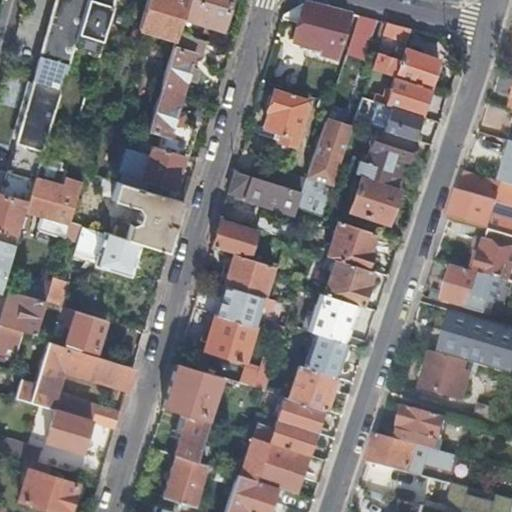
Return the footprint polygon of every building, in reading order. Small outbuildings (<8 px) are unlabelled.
[(60,88),(85,0),(54,0),(31,79),(60,88)] [(180,16),(184,0),(144,0),(136,27),(173,37),(175,31),(180,16)] [(184,0),(180,16),(220,29),(229,0),(184,0)] [(339,62),(354,13),(305,1),(304,4),(298,24),(292,44),(323,52),(322,56),(339,62)] [(283,14),(282,19),(298,24),(304,4),(283,14)] [(360,15),(347,56),(365,61),(378,21),(360,15)] [(403,43),(408,28),(384,22),(379,37),(403,43)] [(158,86),(180,92),(184,78),(188,65),(192,51),(196,53),(200,40),(175,31),(173,37),(158,86)] [(394,76),(429,87),(437,59),(404,48),(395,46),(392,57),(374,53),(369,68),(394,76)] [(188,65),(184,78),(189,79),(193,67),(188,65)] [(420,115),(429,87),(394,76),(386,104),(420,115)] [(60,88),(31,79),(5,170),(33,178),(34,175),(45,140),(50,121),(55,104),(60,88)] [(182,154),(187,155),(195,126),(179,121),(181,113),(174,110),(180,92),(158,86),(147,121),(145,127),(161,132),(157,146),(182,154)] [(258,89),(254,101),(266,104),(265,107),(267,108),(261,127),(278,132),(276,140),(292,145),(306,99),(271,88),(269,92),(258,89)] [(352,119),(413,138),(420,115),(386,104),(386,105),(359,96),(352,119)] [(134,117),(128,137),(141,141),(145,127),(147,121),(134,117)] [(364,174),(389,183),(398,186),(401,174),(412,142),(376,130),(375,131),(370,133),(368,140),(369,143),(364,159),(358,158),(354,171),(364,174)] [(318,133),(314,145),(341,154),(345,142),(318,133)] [(172,187),(182,154),(157,146),(150,144),(146,158),(137,155),(138,152),(125,148),(118,170),(172,187)] [(295,204),(322,213),(337,166),(337,165),(341,154),(314,145),(299,189),(295,204)] [(503,180),(511,182),(511,147),(510,156),(506,155),(504,163),(507,164),(503,180)] [(234,168),(227,190),(242,195),(285,209),(284,215),(291,217),(295,204),(299,189),(234,168)] [(33,178),(5,170),(0,187),(0,229),(16,234),(23,209),(33,178)] [(386,221),(398,186),(389,183),(364,174),(360,173),(349,208),(386,221)] [(34,175),(33,178),(23,209),(40,214),(36,227),(62,235),(62,234),(67,219),(79,180),(62,175),(60,183),(57,190),(49,188),(51,181),(34,175)] [(138,241),(167,250),(182,199),(115,178),(109,196),(133,203),(136,210),(134,218),(127,221),(118,219),(113,233),(138,241)] [(57,190),(60,183),(51,181),(49,188),(57,190)] [(457,188),(447,215),(485,226),(490,228),(511,234),(511,221),(506,219),(491,215),(495,200),(495,199),(457,188)] [(510,204),(495,200),(491,215),(506,219),(510,204)] [(259,213),(255,227),(284,236),(289,222),(259,213)] [(219,216),(210,245),(233,252),(246,256),(255,227),(219,216)] [(369,249),(375,231),(337,219),(326,254),(334,257),(365,267),(371,250),(369,249)] [(128,273),(138,241),(113,233),(103,230),(102,232),(80,225),(74,245),(96,252),(93,262),(128,273)] [(473,269),(484,272),(510,280),(511,273),(511,234),(490,228),(487,238),(483,252),(478,250),(473,269)] [(0,285),(16,234),(0,229),(0,285)] [(472,249),(478,250),(483,252),(487,238),(476,235),(472,249)] [(271,264),(275,265),(278,255),(262,250),(259,260),(271,264)] [(233,252),(223,283),(262,295),(271,264),(259,260),(246,256),(233,252)] [(351,301),(360,305),(368,282),(373,284),(377,271),(365,267),(334,257),(323,293),(351,301)] [(453,263),(443,300),(486,312),(489,298),(478,294),(484,272),(473,269),(453,263)] [(21,274),(16,291),(42,299),(47,282),(21,274)] [(42,299),(60,304),(68,279),(50,274),(47,282),(42,299)] [(214,312),(253,324),(259,304),(268,307),(271,298),(262,295),(223,283),(214,312)] [(9,289),(0,317),(0,321),(4,323),(20,327),(32,331),(40,304),(42,299),(16,291),(9,289)] [(323,293),(322,292),(318,303),(316,303),(307,330),(313,332),(345,341),(353,315),(347,313),(351,301),(323,293)] [(371,321),(375,309),(360,305),(351,301),(347,313),(353,315),(371,321)] [(31,335),(36,336),(46,306),(40,304),(32,331),(31,335)] [(55,342),(78,349),(80,344),(95,348),(104,318),(65,306),(55,342)] [(465,348),(475,315),(442,306),(430,348),(477,362),(510,371),(511,371),(511,356),(479,347),(478,351),(465,348)] [(242,360),(253,324),(214,312),(203,348),(242,360)] [(20,327),(8,366),(20,369),(31,335),(32,331),(20,327)] [(303,364),(335,374),(339,361),(341,359),(343,357),(345,355),(346,352),(347,351),(347,349),(347,347),(346,342),(345,341),(313,332),(303,364)] [(89,418),(113,426),(117,411),(96,404),(95,407),(52,394),(61,367),(125,387),(131,366),(78,349),(55,342),(46,339),(33,381),(18,376),(12,395),(52,407),(89,418)] [(477,362),(430,348),(419,385),(462,397),(469,371),(474,372),(477,362)] [(239,380),(264,388),(273,360),(263,357),(259,370),(243,365),(239,380)] [(208,420),(216,423),(219,412),(211,409),(219,383),(228,385),(230,377),(175,360),(162,406),(186,413),(208,420)] [(287,395),(322,407),(324,408),(335,374),(303,364),(297,362),(287,395)] [(315,429),(322,407),(287,395),(283,394),(280,406),(274,405),(273,410),(278,411),(276,417),(315,429)] [(497,421),(500,407),(476,401),(472,414),(497,421)] [(438,438),(444,416),(405,405),(399,427),(400,427),(397,438),(434,448),(437,438),(438,438)] [(80,450),(89,418),(52,407),(43,439),(80,450)] [(196,459),(199,449),(208,420),(186,413),(174,452),(196,459)] [(307,452),(315,429),(276,417),(272,430),(257,425),(254,435),(307,452)] [(453,453),(434,448),(397,438),(376,432),(367,459),(421,474),(446,481),(453,453)] [(0,448),(16,453),(28,457),(35,459),(39,445),(0,434),(0,435),(0,448)] [(295,491),(307,452),(254,435),(251,434),(239,473),(276,485),(295,491)] [(223,468),(236,472),(240,462),(199,449),(196,459),(207,463),(223,468)] [(195,503),(207,463),(196,459),(174,452),(162,493),(195,503)] [(467,486),(475,459),(453,453),(446,481),(458,484),(467,486)] [(45,472),(48,462),(35,459),(28,457),(17,496),(66,511),(74,481),(45,472)] [(230,494),(236,472),(223,468),(216,489),(230,494)] [(267,511),(276,485),(239,473),(236,472),(230,494),(226,505),(248,511),(267,511)] [(446,481),(421,474),(416,490),(454,500),(458,484),(446,481)] [(511,511),(511,498),(467,486),(458,484),(454,500),(451,511),(453,511),(511,511)] [(454,500),(416,490),(414,489),(411,501),(412,501),(423,504),(437,508),(451,511),(454,500)] [(420,511),(423,504),(412,501),(411,501),(400,498),(395,511),(420,511)]
